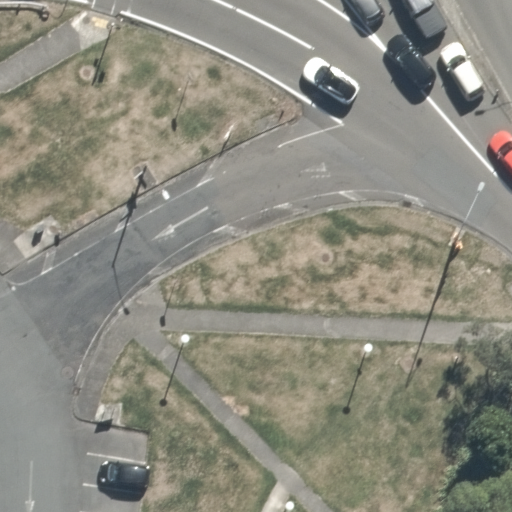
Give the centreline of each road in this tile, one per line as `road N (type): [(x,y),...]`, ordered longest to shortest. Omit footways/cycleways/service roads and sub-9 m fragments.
road 1 (trunk): [(448,108),(209,0)]
road 2 (secondary): [(448,108),(386,0)]
